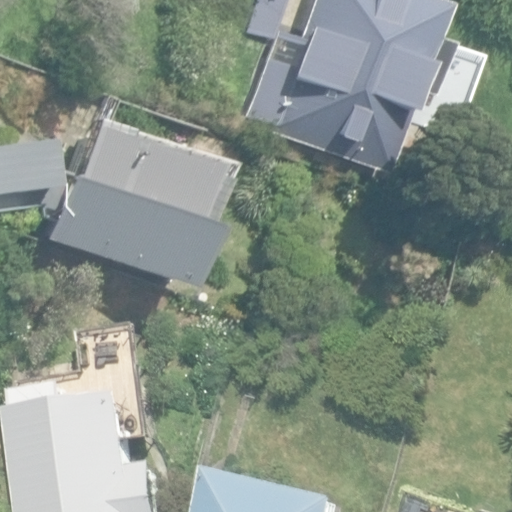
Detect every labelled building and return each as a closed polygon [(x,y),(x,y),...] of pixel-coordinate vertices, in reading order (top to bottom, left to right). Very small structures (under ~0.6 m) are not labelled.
[(253,0),(242,33),(266,40),(280,0),(253,0)] [(306,0),(259,131),(381,175),(410,93),(425,98),(444,46),(429,40),(441,8),(419,0),(306,0)] [(174,291),(175,292),(198,231),(195,230),(177,223),(196,169),(82,127),(62,183),(55,180),(33,240),(174,291)] [(193,148),(219,157),(223,144),(198,135),(193,148)] [(0,146),(0,193),(43,189),(38,142),(0,146)] [(11,409),(20,485),(22,511),(168,511),(163,466),(141,468),(133,395),(74,401),(72,388),(17,395),(19,408),(11,409)] [(356,511),(358,505),(295,490),(222,472),(212,511),(356,511)]
